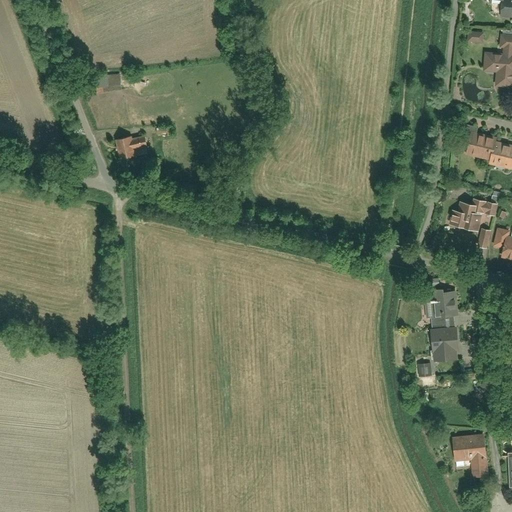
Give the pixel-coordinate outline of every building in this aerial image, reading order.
[(511,13),(511,0),(495,0),(494,12),(511,13)] [(469,24),(467,33),(481,36),(483,27),(469,24)] [(489,80),(511,83),(511,30),(503,29),(501,47),(482,45),(479,68),(490,70),(489,80)] [(469,124),(463,148),(490,154),(489,162),(509,166),(511,152),(511,139),(494,136),(495,130),(469,124)] [(137,134),(114,138),(118,160),(137,157),(135,147),(147,145),(145,136),(137,137),(137,134)] [(449,200),(444,216),(474,225),(470,240),(483,243),(496,198),(469,190),(468,196),(457,193),(454,202),(449,200)] [(502,243),(500,251),(511,253),(511,225),(509,234),(506,233),(508,226),(492,223),(488,240),(502,243)] [(460,354),(455,280),(439,282),(439,291),(428,292),(430,309),(442,308),(443,318),(423,320),(426,356),(460,354)] [(484,468),(480,427),(450,431),(453,458),(468,456),(470,470),(484,468)]
